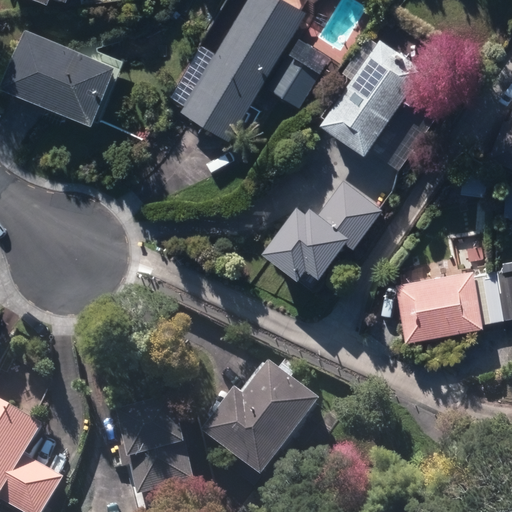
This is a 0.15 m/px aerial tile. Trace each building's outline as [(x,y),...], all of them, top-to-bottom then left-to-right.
[(20,0),(51,12),(55,2),(69,8),(72,0),(20,0)] [(182,117),(231,147),(307,19),(274,0),(250,0),(216,59),(201,50),(171,100),(186,110),(182,117)] [(298,0),(313,8),(321,0),(298,0)] [(2,93),(93,132),(118,74),(27,36),(2,93)] [(372,155),(400,175),(437,121),(415,106),(433,80),(381,44),(376,51),(374,49),(322,123),(326,125),(322,131),(367,162),(372,155)] [(301,112),(322,76),(295,60),(290,57),(269,92),(273,95),(301,112)] [(511,107),(494,160),(511,166),(511,107)] [(485,177),(462,175),(460,197),(483,199),(485,177)] [(306,277),(321,287),(347,249),(355,255),(386,211),(343,182),(316,221),(299,210),(264,261),(300,286),(306,277)] [(468,247),(469,258),(483,256),(482,246),(468,247)] [(511,274),(496,277),(505,326),(511,324),(511,274)] [(505,326),(496,277),(474,281),(474,279),(397,292),(407,351),(435,345),(434,343),(483,334),(482,330),(505,326)] [(281,375),(292,384),(300,373),(289,364),(281,375)] [(203,444),(264,489),(320,413),(260,368),(203,444)] [(0,509),(1,507),(8,511),(48,511),(65,484),(26,461),(43,432),(0,406),(0,509)] [(137,505),(138,511),(160,511),(180,508),(177,496),(194,492),(173,406),(116,419),(129,475),(133,474),(140,504),(137,505)]
